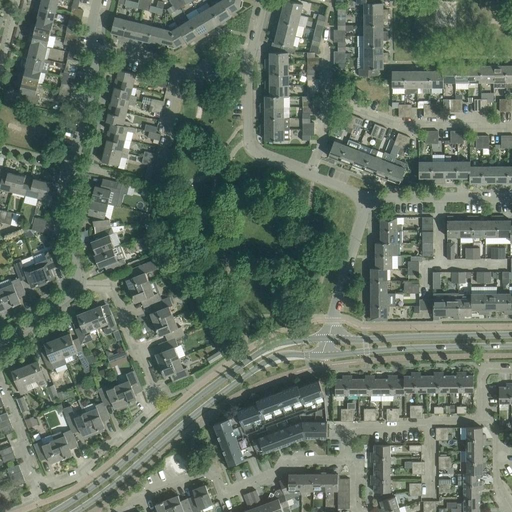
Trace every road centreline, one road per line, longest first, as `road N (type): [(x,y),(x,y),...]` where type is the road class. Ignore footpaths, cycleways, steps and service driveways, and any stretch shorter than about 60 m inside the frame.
road 1 (residential): [(78,284),(111,285),(157,404),(126,435),(119,431),(43,487),(0,383)]
road 2 (tertiary): [(330,338),(258,353),(57,511)]
road 3 (tertiary): [(82,511),(250,373),(281,355),(329,355)]
road 4 (residential): [(115,511),(205,472),(225,494),(281,465),(353,464)]
road 5 (residential): [(78,284),(59,222),(91,89),(91,51)]
road 6 (residential): [(250,51),(247,135),(254,152),(365,197)]
road 7 (tertiary): [(329,355),(511,348)]
road 8 (tertiary): [(511,335),(330,338)]
road 9 (residential): [(91,51),(114,48),(189,75),(236,47),(250,51)]
road 10 (residential): [(365,197),(511,197)]
road 11 (residential): [(330,338),(365,197)]
road 12 (residential): [(353,464),(345,426),(430,422)]
